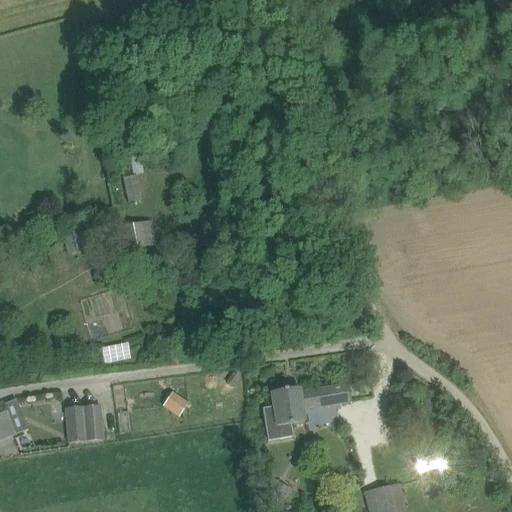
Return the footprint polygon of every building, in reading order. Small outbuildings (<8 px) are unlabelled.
[(129,253),(156,247),(151,222),(124,228),(129,253)] [(91,236),(112,232),(111,225),(90,229),(91,236)] [(87,251),(82,229),(62,234),(68,256),(87,251)] [(6,268),(16,265),(11,250),(1,253),(6,268)] [(234,374),(226,383),(232,388),(240,378),(234,374)] [(263,411),(268,442),(293,438),(291,426),(306,423),(304,411),(349,404),(346,387),(300,394),(299,390),(271,394),(274,409),(263,411)] [(178,419),(186,408),(170,397),(163,408),(178,419)] [(0,442),(15,436),(2,404),(0,405),(0,442)] [(104,441),(100,408),(66,411),(69,444),(104,441)] [(441,428),(445,438),(453,434),(449,425),(441,428)] [(405,511),(400,486),(365,494),(368,511),(405,511)] [(287,498),(271,488),(263,502),(279,511),(287,498)]
